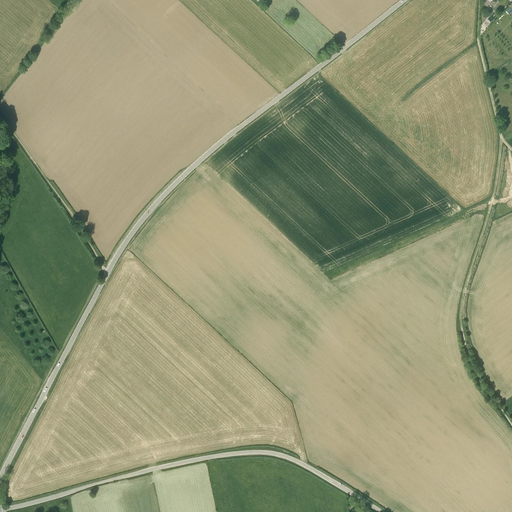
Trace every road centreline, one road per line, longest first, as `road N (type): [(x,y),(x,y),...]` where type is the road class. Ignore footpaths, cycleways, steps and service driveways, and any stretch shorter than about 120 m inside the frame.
road 1 (tertiary): [(0,478),(101,283),(148,211),(214,147),(403,0)]
road 2 (unclassified): [(381,511),(308,466),(266,451),(169,465),(0,510)]
road 3 (track): [(511,425),(475,374),(460,322),(500,136)]
road 4 (track): [(106,274),(0,114)]
road 5 (track): [(500,136),(477,37),(479,0)]
